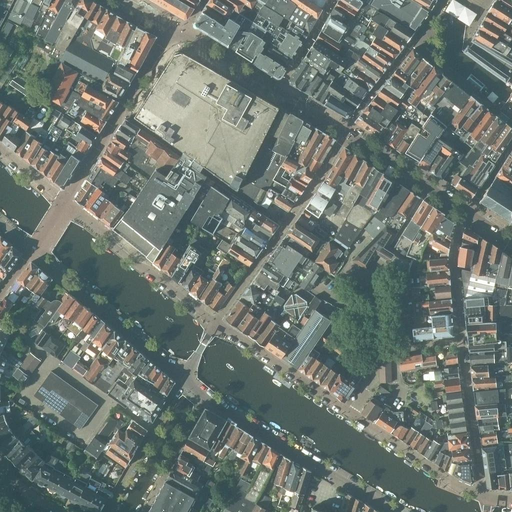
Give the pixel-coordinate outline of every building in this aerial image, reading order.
[(0,0),(0,26),(13,0),(0,0)] [(17,0),(8,19),(21,25),(22,23),(30,4),(32,0),(17,0)] [(32,24),(33,24),(40,27),(45,15),(48,9),(48,8),(52,0),(32,0),(30,4),(22,23),(31,27),(32,24)] [(52,0),(48,8),(48,9),(45,15),(40,27),(36,36),(44,39),(65,0),(52,0)] [(65,0),(44,39),(45,39),(45,40),(55,44),(79,0),(65,0)] [(94,2),(90,0),(79,0),(71,15),(55,44),(49,57),(57,61),(60,62),(61,60),(73,39),(94,2)] [(151,0),(185,19),(188,19),(194,9),(183,1),(184,0),(151,0)] [(199,0),(184,0),(183,1),(194,9),(199,0)] [(219,0),(210,0),(207,4),(229,18),(235,22),(240,13),(240,12),(219,0)] [(219,0),(240,12),(240,13),(253,21),(258,12),(252,9),(239,0),(219,0)] [(239,0),(252,9),(258,12),(263,4),(256,0),(239,0)] [(268,0),(265,6),(284,17),(309,33),(314,25),(318,18),(291,0),(268,0)] [(318,18),(323,10),(307,0),(291,0),(318,18)] [(307,0),(323,10),(328,0),(307,0)] [(374,9),(375,7),(371,4),(363,0),(339,0),(335,8),(358,21),(363,12),(364,13),(369,6),(374,9)] [(431,11),(412,0),(373,0),(371,4),(375,7),(379,9),(381,10),(416,31),(431,11)] [(416,0),(432,9),(437,0),(416,0)] [(511,0),(496,0),(496,1),(499,3),(511,11),(511,0)] [(511,11),(499,3),(496,1),(495,1),(489,11),(492,13),(511,25),(511,11)] [(94,2),(73,39),(83,36),(100,6),(94,2)] [(229,18),(207,4),(203,12),(224,26),(229,18)] [(293,59),(305,40),(280,24),(284,17),(265,6),(263,4),(258,12),(253,21),(272,34),(266,42),(293,59)] [(100,6),(83,36),(73,39),(61,60),(79,71),(103,84),(106,78),(109,73),(116,61),(111,58),(97,51),(106,35),(108,36),(117,16),(100,6)] [(414,33),(397,22),(382,13),(380,13),(378,12),(378,11),(374,9),(369,6),(364,13),(363,12),(358,21),(365,25),(370,18),(408,42),(414,33)] [(365,25),(335,8),(326,23),(355,40),(357,38),(365,25)] [(484,21),(487,22),(511,37),(511,25),(492,13),(489,11),(484,20),(484,21)] [(266,42),(272,34),(253,21),(240,13),(235,22),(229,18),(224,26),(203,12),(194,24),(196,26),(236,51),(252,62),(257,54),(255,52),(257,50),(256,50),(263,40),(266,42)] [(128,22),(117,16),(108,36),(106,35),(97,51),(111,57),(128,22)] [(305,40),(309,33),(284,17),(280,24),(305,40)] [(408,42),(370,18),(365,25),(357,38),(360,39),(370,46),(393,61),(398,55),(408,42)] [(511,37),(484,21),(484,20),(474,37),(475,38),(476,38),(480,41),(480,40),(511,59),(511,37)] [(111,57),(116,61),(119,63),(120,62),(137,27),(128,22),(111,57)] [(355,40),(326,23),(321,31),(345,46),(346,47),(349,42),(352,44),(355,40)] [(157,37),(137,27),(120,62),(126,65),(125,66),(137,72),(141,67),(157,37)] [(342,51),(345,46),(321,31),(316,40),(320,42),(319,43),(343,58),(346,54),(342,51)] [(360,39),(357,38),(355,40),(352,44),(349,49),(350,49),(383,72),(393,61),(370,46),(360,39)] [(281,77),(287,68),(266,55),(266,56),(261,53),(264,48),(263,47),(266,42),(263,40),(256,50),(257,50),(255,52),(257,54),(252,62),(278,78),(279,78),(280,78),(281,77)] [(346,66),(348,62),(319,43),(316,41),(303,60),(312,67),(318,70),(324,74),(326,71),(328,68),(340,75),(346,66)] [(287,68),(293,59),(266,42),(263,47),(264,48),(261,53),(266,56),(266,55),(287,68)] [(5,46),(2,52),(10,57),(13,51),(5,46)] [(506,83),(508,81),(510,78),(467,48),(466,50),(464,53),(499,79),(506,83)] [(356,67),(376,81),(383,72),(350,49),(346,54),(343,58),(348,62),(346,66),(347,67),(344,72),(349,76),(356,67)] [(391,77),(384,86),(389,89),(416,108),(421,100),(412,93),(424,77),(433,66),(413,50),(391,77)] [(238,190),(279,109),(278,108),(279,107),(181,51),(176,52),(135,117),(184,152),(183,154),(181,157),(201,171),(203,168),(204,166),(217,175),(238,190)] [(312,67),(303,60),(290,80),(291,84),(297,88),(299,84),(303,77),(304,77),(312,67)] [(60,62),(57,61),(50,72),(56,75),(44,96),(56,102),(61,105),(60,106),(69,110),(74,102),(79,95),(69,89),(75,79),(79,72),(62,63),(62,64),(59,63),(60,62)] [(115,71),(114,73),(131,83),(137,72),(125,66),(126,65),(120,62),(119,63),(115,71)] [(421,100),(423,98),(425,100),(429,104),(436,94),(431,91),(443,74),(433,66),(412,93),(421,100)] [(318,70),(312,67),(304,77),(303,77),(299,84),(297,88),(304,92),(318,70)] [(356,67),(349,76),(370,90),(376,81),(356,67)] [(304,92),(312,96),(325,75),(324,74),(318,70),(304,92)] [(130,84),(118,78),(109,73),(106,78),(103,84),(79,71),(79,72),(75,79),(87,85),(88,86),(119,102),(130,84)] [(325,75),(312,96),(319,101),(335,77),(326,71),(324,74),(325,75)] [(429,104),(427,106),(433,111),(436,108),(434,107),(452,81),(443,74),(431,91),(436,94),(429,104)] [(345,75),(341,81),(339,83),(363,99),(369,91),(345,75)] [(469,75),(466,80),(480,91),(484,86),(469,75)] [(341,81),(335,77),(319,101),(325,104),(331,94),(355,110),(361,101),(338,85),(339,83),(341,81)] [(471,96),(452,81),(434,107),(436,108),(429,118),(405,156),(418,164),(438,138),(439,139),(448,127),(471,96)] [(119,102),(88,86),(79,101),(79,105),(79,107),(106,122),(119,102)] [(389,89),(384,86),(377,95),(401,112),(411,119),(418,109),(416,108),(389,89)] [(504,102),(484,87),(481,92),(500,107),(504,102)] [(26,102),(35,108),(41,99),(32,94),(26,102)] [(331,94),(325,104),(347,117),(350,116),(355,110),(331,94)] [(378,122),(388,129),(392,124),(393,125),(395,122),(401,112),(377,95),(370,105),(384,114),(378,122)] [(479,103),(471,96),(448,127),(458,134),(461,137),(464,133),(460,129),(479,103)] [(37,112),(33,110),(27,119),(8,105),(7,107),(0,101),(0,139),(15,151),(34,117),(37,112)] [(85,116),(82,122),(99,133),(106,122),(79,107),(79,105),(74,102),(69,110),(67,113),(75,118),(79,112),(85,116)] [(488,110),(479,103),(460,129),(464,133),(461,137),(460,140),(465,143),(465,142),(488,110)] [(384,114),(370,105),(363,113),(378,122),(384,114)] [(290,113),(281,108),(266,140),(274,144),(290,113)] [(418,109),(411,119),(412,120),(409,128),(396,149),(395,149),(405,156),(429,118),(418,109)] [(497,117),(488,110),(465,142),(472,148),(476,145),(497,117)] [(411,119),(401,112),(395,122),(393,125),(392,124),(388,129),(390,130),(383,141),(395,149),(396,149),(409,128),(412,120),(411,119)] [(74,122),(61,113),(55,122),(73,135),(71,137),(80,143),(81,140),(91,146),(97,136),(74,122)] [(303,121),(290,113),(274,144),(266,140),(240,192),(260,205),(274,178),(280,167),(286,156),(296,139),(294,138),(303,121)] [(390,130),(388,129),(378,122),(363,113),(355,122),(383,141),(390,130)] [(44,123),(34,117),(15,151),(24,158),(35,138),(44,123)] [(506,124),(497,117),(476,145),(472,148),(466,156),(464,155),(460,161),(459,163),(467,168),(470,165),(474,168),(484,153),(488,156),(493,147),(491,145),(506,124)] [(157,160),(167,147),(153,137),(125,119),(121,125),(136,136),(135,138),(150,147),(146,153),(157,160)] [(286,156),(297,162),(306,146),(305,145),(315,128),(303,121),(294,138),(296,139),(286,156)] [(467,168),(462,176),(479,187),(494,164),(495,163),(511,137),(511,127),(506,124),(491,145),(493,147),(488,156),(484,153),(474,168),(470,165),(467,168)] [(135,138),(136,136),(121,125),(116,133),(132,144),(135,138)] [(62,132),(54,126),(51,130),(60,136),(62,132)] [(51,129),(47,127),(39,140),(35,138),(24,158),(31,164),(49,132),(51,129)] [(429,171),(441,152),(449,157),(449,156),(450,156),(456,148),(456,147),(451,144),(458,134),(448,127),(439,139),(438,138),(418,164),(429,171)] [(306,146),(297,162),(307,167),(306,168),(315,173),(321,163),(322,163),(335,140),(315,128),(305,145),(306,146)] [(55,135),(49,132),(31,164),(39,170),(54,144),(51,142),(55,135)] [(132,144),(116,133),(111,141),(127,152),(132,144)] [(91,146),(81,140),(80,143),(76,148),(78,149),(85,154),(91,146)] [(106,149),(125,162),(131,154),(127,152),(111,141),(106,149)] [(68,142),(63,150),(46,176),(55,183),(72,155),(74,156),(78,149),(76,148),(68,142)] [(63,150),(54,144),(39,170),(46,176),(63,150)] [(167,147),(157,160),(154,164),(158,167),(156,170),(166,176),(180,157),(167,147)] [(335,189),(355,154),(346,148),(344,149),(324,182),(335,189)] [(449,157),(436,175),(443,179),(443,180),(457,160),(460,161),(464,155),(465,153),(456,148),(450,156),(449,156),(449,157)] [(85,154),(78,149),(74,156),(81,161),(85,154)] [(101,157),(132,179),(138,171),(138,170),(125,162),(106,149),(101,157)] [(429,171),(436,175),(449,157),(441,152),(429,171)] [(322,211),(325,214),(329,217),(335,209),(337,211),(363,162),(364,161),(363,160),(357,157),(358,156),(355,154),(335,189),(331,196),(322,211)] [(72,155),(55,183),(61,188),(65,187),(81,161),(74,156),(72,155)] [(511,156),(510,155),(502,167),(511,173),(511,156)] [(297,162),(286,156),(280,167),(290,173),(288,176),(305,188),(315,173),(306,168),(307,167),(297,162)] [(97,164),(111,174),(128,186),(139,194),(149,180),(138,171),(132,179),(101,157),(97,164)] [(181,157),(180,157),(166,176),(156,170),(149,180),(139,194),(113,229),(153,262),(166,241),(188,207),(191,202),(195,195),(207,176),(201,171),(181,157)] [(346,218),(352,206),(359,193),(374,168),(364,161),(363,162),(337,211),(336,213),(346,218)] [(97,164),(92,172),(92,173),(103,180),(104,179),(107,181),(106,183),(111,186),(116,190),(124,190),(128,186),(111,174),(97,164)] [(290,173),(280,167),(274,178),(276,179),(300,196),(305,188),(288,176),(290,173)] [(511,173),(502,167),(496,177),(511,186),(511,173)] [(346,218),(335,238),(349,248),(361,230),(374,214),(364,208),(365,207),(369,199),(383,174),(374,168),(359,193),(352,206),(346,218)] [(106,183),(107,181),(104,179),(103,180),(92,173),(87,180),(98,188),(100,184),(103,187),(106,183)] [(383,174),(365,207),(375,213),(378,209),(379,207),(382,202),(383,203),(384,202),(388,195),(387,194),(394,181),(383,174)] [(477,189),(456,175),(450,184),(472,198),(477,189)] [(195,195),(203,200),(215,182),(207,176),(195,195)] [(511,186),(496,177),(479,202),(479,203),(480,203),(481,202),(488,206),(487,208),(488,208),(489,207),(495,211),(494,212),(495,213),(496,212),(502,216),(501,217),(502,218),(503,217),(509,221),(508,222),(510,223),(510,221),(511,222),(511,186)] [(300,196),(276,179),(271,188),(295,203),(300,196)] [(91,212),(105,193),(101,190),(104,187),(103,187),(100,184),(98,188),(87,180),(75,199),(91,212)] [(203,200),(191,221),(213,234),(222,239),(217,248),(226,254),(227,252),(234,243),(232,241),(237,233),(241,235),(229,227),(232,223),(221,215),(223,210),(237,219),(234,223),(239,227),(242,229),(244,226),(249,218),(255,210),(215,182),(203,200)] [(322,211),(335,189),(324,182),(307,206),(309,207),(320,215),(322,211)] [(374,238),(386,226),(396,211),(410,191),(397,182),(384,205),(383,205),(379,211),(365,229),(374,238)] [(113,190),(110,188),(91,212),(111,228),(124,212),(132,201),(132,197),(124,192),(116,202),(113,200),(111,202),(106,198),(113,190)] [(289,211),(295,203),(271,188),(267,197),(274,201),(273,203),(289,211)] [(410,191),(386,226),(398,233),(420,198),(410,191)] [(262,206),(268,211),(273,203),(274,201),(267,197),(262,206)] [(434,207),(424,200),(393,250),(391,248),(389,247),(398,233),(386,226),(374,238),(352,261),(367,270),(376,257),(384,262),(408,277),(408,275),(409,263),(411,257),(407,256),(412,241),(434,207)] [(434,233),(445,214),(434,207),(412,241),(407,256),(411,257),(409,263),(408,275),(419,274),(419,273),(421,260),(423,250),(427,244),(434,233)] [(305,208),(301,215),(308,220),(311,215),(312,213),(308,210),(305,208)] [(249,218),(273,234),(279,225),(255,210),(249,218)] [(445,214),(434,233),(451,243),(452,237),(457,224),(456,221),(445,214)] [(324,243),(330,235),(318,227),(320,225),(318,224),(316,226),(313,224),(314,223),(310,220),(310,221),(301,215),(295,223),(324,243)] [(249,218),(244,226),(267,242),(273,234),(249,218)] [(295,223),(288,233),(313,251),(315,248),(318,250),(324,243),(295,223)] [(241,235),(262,249),(267,242),(244,226),(242,229),(239,227),(238,229),(243,232),(241,235)] [(466,228),(463,238),(474,243),(471,250),(473,250),(472,260),(476,261),(481,238),(466,228)] [(183,233),(184,232),(182,231),(178,237),(177,236),(171,244),(166,241),(153,262),(162,269),(183,233)] [(186,235),(183,233),(162,269),(171,276),(186,249),(184,247),(190,238),(186,235)] [(234,243),(256,257),(262,249),(241,235),(237,233),(232,241),(234,243)] [(313,251),(288,233),(282,241),(300,253),(308,258),(313,251)] [(451,243),(434,233),(427,244),(441,252),(441,258),(448,258),(451,243)] [(195,263),(201,252),(204,248),(205,249),(210,241),(202,236),(195,248),(190,244),(171,276),(180,283),(193,261),(195,263)] [(0,262),(12,247),(0,237),(0,262)] [(471,250),(474,243),(463,238),(461,248),(471,250)] [(492,297),(496,280),(502,252),(492,245),(481,238),(476,261),(475,267),(471,267),(470,269),(471,269),(472,269),(471,273),(461,270),(463,279),(465,294),(464,299),(492,297)] [(282,241),(266,263),(298,285),(308,292),(324,269),(315,263),(300,253),(282,241)] [(327,245),(315,263),(324,269),(330,273),(338,263),(335,260),(342,251),(329,242),(327,245)] [(227,252),(249,267),(256,257),(234,243),(227,252)] [(12,247),(0,262),(0,263),(10,271),(20,256),(20,253),(12,247)] [(476,261),(472,260),(473,250),(471,250),(461,248),(459,258),(459,266),(471,267),(475,267),(476,261)] [(204,253),(201,252),(195,263),(182,284),(190,291),(203,270),(197,266),(199,264),(198,263),(204,253)] [(509,279),(511,264),(511,258),(502,252),(496,280),(492,297),(490,307),(504,307),(509,279)] [(223,258),(218,267),(209,280),(198,298),(208,305),(220,285),(221,283),(217,281),(230,263),(223,258)] [(449,271),(448,260),(421,260),(419,273),(449,271)] [(10,271),(0,263),(0,276),(3,279),(10,271)] [(293,292),(298,285),(266,263),(261,271),(293,292)] [(25,289),(26,287),(39,269),(36,266),(34,268),(28,267),(18,281),(6,297),(14,303),(25,289)] [(190,291),(198,298),(209,280),(218,267),(215,266),(212,271),(206,267),(203,271),(203,270),(190,291)] [(62,302),(59,301),(58,300),(57,300),(56,300),(55,300),(54,300),(53,301),(52,301),(51,302),(48,300),(41,295),(44,290),(45,291),(47,288),(47,287),(52,280),(39,269),(26,287),(25,289),(23,295),(31,299),(32,299),(36,302),(34,305),(35,306),(36,306),(41,310),(34,320),(35,320),(33,323),(42,330),(45,327),(49,321),(62,302)] [(279,292),(283,286),(261,271),(251,284),(256,287),(257,285),(264,289),(269,283),(279,292)] [(408,277),(409,288),(450,284),(449,271),(426,273),(419,274),(408,275),(408,277)] [(220,285),(208,305),(217,312),(235,288),(227,281),(223,286),(220,285)] [(263,314),(279,292),(269,283),(264,289),(257,285),(256,287),(251,284),(247,290),(246,291),(243,296),(254,304),(250,308),(237,327),(248,335),(263,314)] [(435,287),(435,299),(451,297),(450,286),(435,287)] [(62,318),(76,300),(69,294),(62,302),(49,321),(54,324),(59,316),(62,318)] [(300,317),(308,307),(307,301),(296,294),(291,295),(284,305),(283,307),(281,305),(271,319),(256,341),(265,347),(289,313),(295,318),(300,317)] [(226,320),(237,328),(237,327),(250,308),(254,304),(243,296),(240,299),(239,301),(227,319),(226,320)] [(273,352),(274,353),(282,358),(315,310),(322,301),(315,296),(308,307),(300,317),(294,327),(292,325),(273,352)] [(14,303),(6,297),(0,304),(0,317),(2,319),(14,303)] [(492,297),(464,299),(463,299),(464,308),(487,307),(490,307),(492,297)] [(414,318),(423,317),(422,308),(429,307),(429,314),(430,316),(451,314),(451,312),(452,312),(451,299),(436,301),(426,302),(421,302),(413,303),(414,318)] [(76,300),(62,318),(59,322),(68,328),(84,306),(76,300)] [(94,314),(84,306),(68,328),(77,335),(94,314)] [(487,314),(487,320),(501,320),(501,323),(511,322),(511,306),(504,307),(490,307),(487,307),(487,314)] [(320,338),(323,334),(331,321),(315,310),(282,358),(298,369),(312,349),(320,338)] [(99,319),(94,314),(74,340),(78,343),(86,332),(89,333),(99,319)] [(256,341),(271,319),(263,314),(248,335),(256,341)] [(412,318),(413,318),(415,340),(452,337),(454,337),(453,326),(453,325),(452,325),(451,315),(452,315),(451,314),(430,316),(423,317),(412,318)] [(485,323),(486,315),(465,314),(465,316),(466,324),(485,323)] [(89,333),(83,341),(90,345),(105,324),(99,319),(89,333)] [(511,322),(501,323),(489,322),(485,323),(466,324),(468,345),(502,342),(501,334),(506,333),(511,333),(511,322)] [(114,331),(105,324),(90,345),(87,349),(99,356),(102,351),(109,341),(107,340),(114,331)] [(288,330),(281,325),(265,347),(273,352),(288,330)] [(0,338),(6,342),(9,337),(11,338),(11,340),(14,341),(16,341),(17,341),(19,339),(5,329),(0,326),(0,338)] [(50,335),(42,330),(34,342),(41,347),(50,335)] [(113,358),(125,341),(114,331),(107,340),(109,341),(102,351),(113,358)] [(57,340),(50,335),(41,347),(49,352),(57,340)] [(10,344),(6,342),(0,338),(0,355),(3,350),(6,352),(10,344)] [(57,340),(49,352),(56,357),(65,345),(57,340)] [(133,347),(125,341),(113,358),(117,361),(120,364),(133,347)] [(502,342),(468,345),(469,354),(507,352),(506,347),(506,342),(502,342)] [(140,354),(133,347),(120,364),(124,366),(128,369),(140,354)] [(317,359),(316,358),(320,354),(312,349),(298,369),(298,370),(306,375),(317,359)] [(72,369),(81,357),(71,351),(63,362),(72,369)] [(398,357),(401,372),(423,368),(437,366),(442,365),(458,363),(456,352),(434,354),(421,356),(421,353),(398,357)] [(488,364),(507,363),(507,352),(469,354),(470,365),(488,364)] [(41,361),(30,353),(26,359),(36,367),(41,361)] [(148,360),(140,354),(128,369),(128,370),(132,374),(125,384),(119,379),(116,382),(126,390),(134,379),(134,380),(148,360)] [(112,368),(108,365),(97,357),(89,369),(83,377),(105,393),(112,384),(124,366),(120,364),(117,361),(112,368)] [(335,363),(328,358),(324,364),(313,380),(320,385),(331,369),(335,363)] [(36,367),(26,359),(22,364),(32,372),(36,367)] [(306,375),(313,380),(324,364),(317,359),(306,375)] [(83,377),(89,369),(78,361),(72,369),(83,377)] [(155,366),(149,361),(134,380),(139,383),(141,381),(143,383),(155,366)] [(32,372),(22,364),(19,369),(29,377),(32,372)] [(345,364),(330,391),(337,396),(345,402),(359,382),(364,375),(356,370),(355,371),(345,364)] [(488,364),(470,365),(472,377),(489,376),(488,364)] [(161,371),(155,366),(143,383),(141,381),(139,383),(150,391),(161,371)] [(459,378),(458,367),(434,370),(436,381),(456,379),(459,378)] [(29,377),(18,369),(14,375),(24,383),(29,377)] [(330,391),(339,374),(331,369),(320,385),(330,391)] [(150,391),(157,396),(160,390),(161,389),(168,377),(161,371),(150,391)] [(51,372),(34,396),(40,400),(81,430),(98,405),(56,375),(51,372)] [(489,376),(472,377),(474,390),(497,388),(496,382),(511,380),(511,377),(511,375),(489,376)] [(164,402),(168,395),(175,383),(168,377),(161,389),(160,390),(157,396),(164,402)] [(139,383),(134,380),(134,379),(126,390),(116,382),(107,395),(126,408),(129,405),(153,421),(164,402),(157,396),(150,391),(139,383)] [(456,379),(432,382),(433,388),(445,386),(446,392),(461,390),(459,379),(456,379)] [(380,386),(377,390),(389,398),(391,394),(380,386)] [(506,401),(505,389),(474,392),(475,406),(505,403),(506,401)] [(446,395),(447,404),(463,402),(461,392),(446,395)] [(361,413),(373,421),(384,405),(372,398),(361,413)] [(12,406),(11,401),(0,402),(0,413),(2,413),(1,407),(12,406)] [(447,404),(449,414),(464,412),(463,402),(447,404)] [(505,404),(505,403),(475,406),(477,419),(506,415),(505,404)] [(384,405),(373,421),(391,433),(397,424),(404,425),(403,412),(394,412),(384,405)] [(227,421),(205,409),(183,450),(204,462),(211,449),(217,438),(227,421)] [(449,414),(450,423),(465,421),(464,412),(449,414)] [(507,416),(506,415),(477,419),(479,431),(499,430),(498,424),(510,423),(509,416),(507,416)] [(118,423),(109,416),(105,422),(114,428),(115,427),(118,423)] [(147,430),(130,419),(126,425),(125,427),(127,429),(142,440),(147,430)] [(406,424),(408,421),(404,419),(404,425),(397,424),(391,433),(402,441),(411,427),(406,424)] [(417,451),(426,437),(432,426),(425,421),(424,425),(419,433),(410,446),(417,451)] [(465,421),(450,423),(451,433),(466,431),(465,421)] [(105,422),(102,426),(111,432),(113,430),(116,433),(119,430),(115,427),(114,428),(105,422)] [(236,426),(228,422),(218,439),(217,438),(211,449),(217,452),(223,443),(225,444),(236,426)] [(0,446),(14,433),(7,423),(0,427),(0,446)] [(418,427),(418,425),(412,426),(411,427),(402,441),(410,446),(419,433),(416,430),(418,427)] [(102,426),(99,430),(108,436),(111,432),(102,426)] [(244,432),(236,426),(225,444),(218,457),(221,459),(229,446),(233,450),(244,432)] [(23,430),(20,428),(14,433),(0,446),(0,448),(5,454),(20,440),(16,436),(23,430)] [(131,458),(142,440),(127,429),(124,433),(119,430),(116,433),(111,441),(109,443),(131,458)] [(499,430),(479,431),(481,445),(497,443),(496,435),(498,435),(498,436),(508,435),(507,429),(499,430)] [(11,460),(12,461),(36,436),(30,430),(28,432),(20,440),(5,454),(8,456),(8,458),(10,460),(11,460)] [(99,430),(96,435),(107,443),(108,444),(109,443),(111,441),(107,438),(108,436),(99,430)] [(252,436),(244,432),(233,450),(231,454),(233,455),(234,454),(241,457),(252,436)] [(43,435),(40,433),(30,443),(12,461),(19,468),(35,452),(31,448),(35,444),(40,439),(43,435)] [(469,447),(467,433),(447,436),(449,449),(451,449),(469,447)] [(107,443),(96,435),(88,445),(100,453),(102,451),(107,443)] [(262,443),(252,436),(241,457),(240,458),(246,461),(239,474),(245,477),(250,467),(262,443)] [(433,442),(426,437),(417,451),(424,456),(433,442)] [(448,443),(442,444),(443,446),(441,447),(436,444),(436,437),(434,437),(433,437),(433,442),(424,456),(435,463),(441,451),(447,450),(449,449),(448,443)] [(126,468),(131,459),(109,443),(108,444),(107,443),(102,451),(126,468)] [(270,448),(262,443),(250,467),(256,469),(255,471),(258,472),(270,448)] [(485,472),(496,471),(509,471),(511,471),(511,470),(511,444),(511,445),(503,446),(482,448),(485,472)] [(100,453),(88,445),(84,452),(90,455),(96,460),(100,453)] [(471,461),(469,447),(451,449),(452,458),(448,472),(453,476),(457,463),(471,461)] [(250,511),(255,504),(260,494),(275,465),(280,454),(270,448),(258,472),(253,481),(245,477),(242,476),(226,507),(223,511),(250,511)] [(37,449),(35,452),(19,468),(20,468),(20,471),(23,474),(25,474),(33,480),(45,462),(41,458),(43,455),(37,449)] [(452,458),(451,449),(447,450),(441,467),(448,472),(452,458)] [(441,467),(447,450),(441,451),(435,463),(441,467)] [(53,456),(50,454),(45,462),(35,477),(33,480),(38,483),(39,485),(42,487),(44,486),(45,486),(54,468),(48,465),(53,456)] [(190,459),(181,454),(173,467),(187,475),(193,465),(188,461),(190,459)] [(280,454),(275,465),(280,467),(283,456),(280,454)] [(293,462),(283,456),(280,467),(275,484),(282,486),(279,494),(283,495),(285,488),(293,462)] [(54,468),(45,486),(49,488),(50,491),(53,492),(55,491),(56,492),(65,474),(58,470),(62,462),(58,460),(54,468)] [(474,482),(471,461),(457,463),(453,476),(464,483),(472,484),(474,482)] [(295,491),(302,467),(293,462),(285,488),(295,491)] [(73,468),(69,465),(65,474),(56,492),(60,494),(60,496),(64,498),(66,497),(67,497),(76,479),(69,476),(73,468)] [(211,489),(173,467),(149,511),(199,511),(203,505),(208,508),(213,500),(207,497),(211,489)] [(310,472),(302,467),(295,491),(290,505),(294,507),(298,496),(297,495),(298,492),(303,494),(310,472)] [(80,471),(76,479),(67,497),(71,499),(71,502),(75,504),(77,503),(87,485),(80,482),(85,473),(80,471)] [(496,489),(496,471),(485,472),(487,486),(489,488),(496,489)] [(503,490),(510,490),(509,471),(496,471),(496,489),(503,490)] [(97,491),(91,487),(95,479),(91,477),(87,485),(79,499),(77,503),(82,505),(82,508),(85,509),(88,508),(90,505),(97,491)] [(112,492),(114,488),(106,484),(102,482),(97,491),(90,505),(88,508),(92,511),(100,511),(101,510),(109,498),(109,497),(112,492)] [(350,511),(354,498),(346,493),(344,501),(340,511),(350,511)] [(270,511),(266,509),(268,506),(271,500),(269,499),(265,497),(260,494),(255,504),(250,511),(270,511)] [(363,503),(355,498),(354,498),(350,511),(360,511),(361,509),(363,503)]
